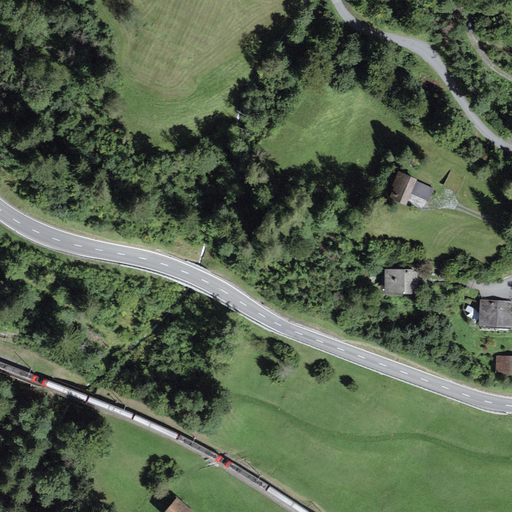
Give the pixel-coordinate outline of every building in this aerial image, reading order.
[(430,191),(396,174),(383,200),(400,208),(406,195),(423,204),(430,191)] [(411,273),(379,269),(376,295),(408,299),(411,273)] [(511,305),(471,300),(468,324),(509,330),(511,305)] [(511,357),(492,356),(491,375),(511,375),(511,357)] [(189,511),(174,499),(163,511),(189,511)]
